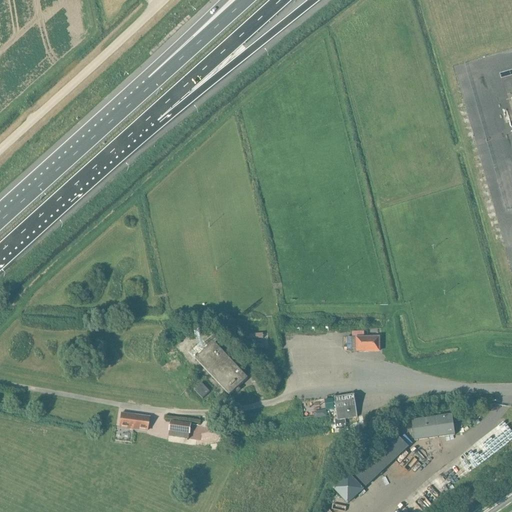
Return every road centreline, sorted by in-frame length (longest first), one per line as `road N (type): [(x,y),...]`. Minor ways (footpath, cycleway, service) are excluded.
road 1 (residential): [(0,383),(183,413),(281,400),(299,384),(322,380),(347,389),(511,388)]
road 2 (unclassified): [(0,151),(163,0)]
road 3 (motorway): [(153,83),(0,221)]
road 4 (motorway): [(0,252),(150,116)]
road 5 (motorway): [(150,116),(313,0)]
road 6 (motorway): [(150,116),(280,0)]
road 7 (track): [(0,117),(95,31),(88,0)]
road 8 (motorway): [(246,0),(153,83)]
